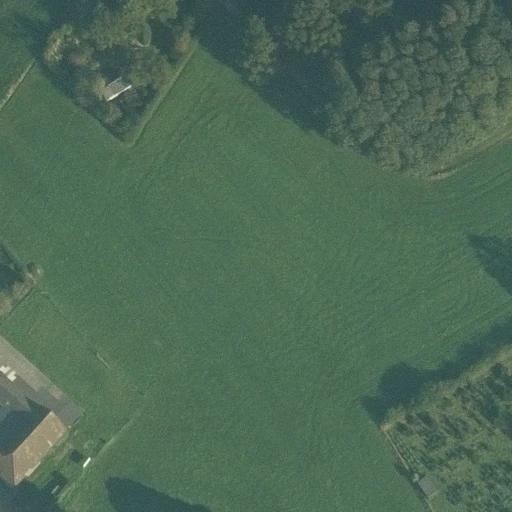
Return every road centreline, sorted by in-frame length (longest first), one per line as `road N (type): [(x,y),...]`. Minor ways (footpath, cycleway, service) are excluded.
road 1 (track): [(354,132),(418,189),(511,134)]
road 2 (track): [(217,0),(354,132)]
